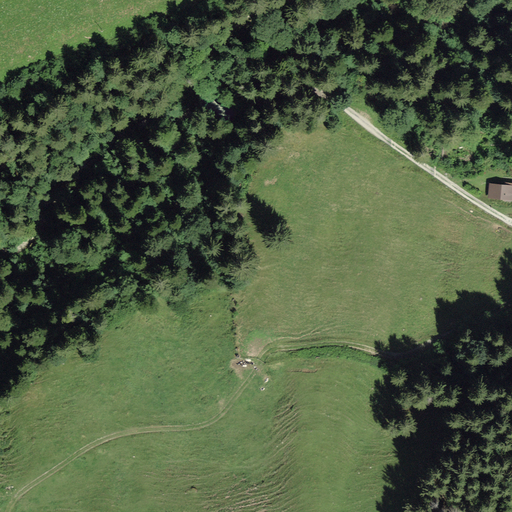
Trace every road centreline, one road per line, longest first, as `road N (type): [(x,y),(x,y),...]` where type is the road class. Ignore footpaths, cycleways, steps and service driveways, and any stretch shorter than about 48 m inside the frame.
road 1 (track): [(7,511),(18,494),(95,443),(210,422),(273,350),(349,342),(406,352),(511,299)]
road 2 (track): [(270,0),(223,33),(198,68),(195,86),(207,104),(229,112),(280,90),(328,95),(511,221)]
